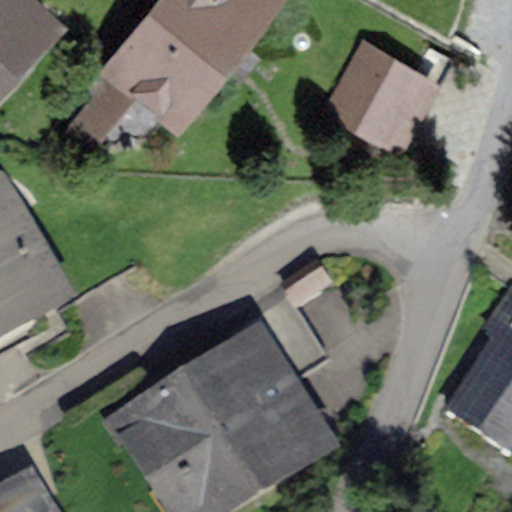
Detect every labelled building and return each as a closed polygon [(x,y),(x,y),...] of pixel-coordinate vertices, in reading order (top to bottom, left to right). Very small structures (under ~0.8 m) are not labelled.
[(0,0),(0,91),(45,43),(0,0)] [(289,22),(262,0),(166,0),(91,88),(174,157),(289,22)] [(402,154),(430,94),(355,59),(327,120),(402,154)] [(0,341),(54,313),(0,209),(0,341)] [(511,332),(458,412),(511,448),(511,332)] [(258,511),(330,461),(249,348),(110,448),(155,511),(258,511)] [(0,511),(33,511),(26,497),(0,509),(0,511)]
